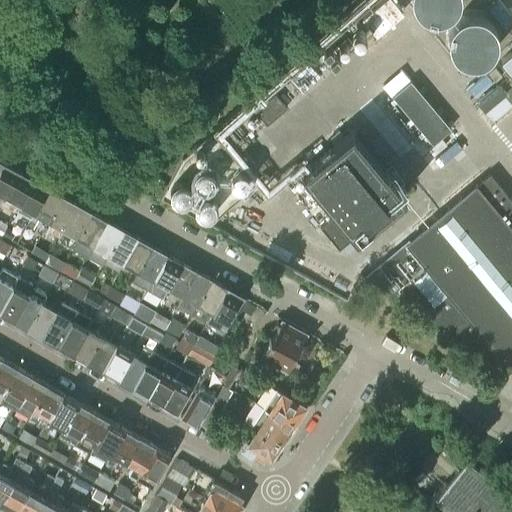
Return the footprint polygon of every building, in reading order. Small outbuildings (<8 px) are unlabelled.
[(381,0),(361,17),(376,34),(379,31),(382,35),(386,31),(383,28),(389,23),(392,26),(395,23),(393,19),(403,11),(402,10),(404,7),(401,4),(399,6),(393,0),(381,0)] [(419,0),(421,2),(425,6),(430,9),(435,9),(441,8),(446,6),(450,2),(450,0),(419,0)] [(491,36),(490,30),(487,25),(483,21),(478,19),(472,18),(467,19),(461,22),(457,26),(455,31),(454,37),(455,42),(458,47),(462,51),(467,54),(473,54),(478,53),(483,51),(487,47),(490,42),(491,36)] [(511,84),(505,77),(478,100),(493,118),(511,102),(511,84)] [(432,142),(451,127),(410,79),(392,94),(432,142)] [(284,105),(272,92),(253,109),(264,123),(284,105)] [(167,181),(159,195),(210,222),(211,221),(238,198),(258,182),(256,181),(212,130),(181,157),(167,181)] [(348,131),(302,169),(337,211),(320,225),(338,246),(400,194),(348,131)] [(0,198),(2,195),(15,170),(1,162),(0,162),(0,198)] [(15,170),(2,195),(0,198),(0,203),(12,210),(16,204),(31,178),(15,170)] [(367,276),(366,277),(405,301),(481,347),(495,356),(497,354),(511,341),(511,200),(490,174),(473,188),(367,276)] [(31,178),(16,204),(12,210),(14,211),(15,208),(29,216),(45,186),(31,178)] [(44,225),(47,221),(60,195),(45,186),(29,216),(30,216),(15,242),(21,246),(30,251),(35,243),(26,238),(32,227),(33,227),(37,221),(44,225)] [(57,237),(62,229),(76,203),(60,195),(47,221),(56,226),(52,234),(57,237)] [(71,247),(76,237),(91,211),(76,203),(62,229),(57,237),(58,237),(57,239),(71,247)] [(86,256),(92,246),(106,220),(91,211),(76,237),(71,247),(86,256)] [(102,261),(107,254),(121,228),(106,220),(92,246),(86,256),(101,264),(102,261)] [(16,231),(5,226),(1,234),(11,239),(16,231)] [(118,270),(122,262),(136,236),(121,228),(107,254),(102,261),(118,270)] [(122,262),(137,270),(151,245),(136,236),(122,262)] [(10,244),(0,238),(0,251),(5,254),(10,244)] [(49,252),(35,244),(30,252),(44,260),(49,252)] [(131,280),(146,289),(166,253),(151,245),(137,270),(131,280)] [(65,260),(50,251),(49,252),(44,260),(60,269),(64,261),(65,260)] [(161,297),(167,287),(181,261),(166,253),(146,289),(161,297)] [(38,260),(28,255),(23,263),(33,269),(38,260)] [(80,269),(64,261),(60,269),(75,277),(80,269)] [(167,287),(182,295),(195,269),(181,261),(167,287)] [(58,272),(44,263),(38,274),(52,282),(58,272)] [(96,272),(82,265),(80,269),(75,277),(89,285),(96,272)] [(0,303),(16,275),(2,268),(0,271),(0,303)] [(191,313),(197,303),(211,278),(195,269),(182,295),(176,306),(191,313)] [(17,274),(0,303),(0,310),(12,317),(31,285),(32,283),(17,274)] [(206,322),(212,311),(226,286),(211,278),(197,303),(191,313),(206,322)] [(88,288),(73,280),(67,290),(77,296),(80,292),(84,295),(88,288)] [(125,293),(110,284),(104,294),(119,303),(125,293)] [(31,285),(12,317),(26,325),(41,300),(45,293),(31,285)] [(229,320),(227,319),(241,295),(226,286),(212,311),(206,322),(223,331),(229,320)] [(103,297),(88,288),(83,296),(94,302),(93,305),(97,307),(103,297)] [(140,300),(125,292),(125,293),(119,303),(133,311),(140,300)] [(109,314),(114,304),(103,297),(98,308),(109,314)] [(156,309),(140,299),(140,300),(133,311),(149,320),(155,309),(156,309)] [(26,325),(41,334),(56,309),(41,300),(26,325)] [(56,342),(71,317),(76,308),(61,300),(56,309),(41,334),(56,342)] [(131,314),(114,304),(109,314),(121,321),(123,318),(127,321),(131,314)] [(71,351),(86,326),(91,316),(76,308),(71,317),(56,342),(71,351)] [(170,318),(155,309),(149,320),(165,329),(170,318)] [(146,323),(132,315),(127,324),(141,333),(141,332),(146,324),(146,323)] [(186,323),(172,316),(165,329),(178,336),(186,323)] [(100,334),(94,330),(99,322),(91,317),(86,326),(71,351),(86,359),(100,334)] [(268,338),(269,339),(261,352),(262,352),(263,351),(288,365),(287,366),(288,367),(295,354),(296,354),(298,351),(296,350),(303,337),(305,338),(306,337),(277,321),(276,322),(278,323),(271,337),(270,336),(268,338)] [(161,333),(146,324),(141,332),(157,341),(161,333)] [(199,334),(187,327),(182,335),(193,342),(194,343),(199,334)] [(176,336),(164,330),(158,341),(169,347),(176,336)] [(100,334),(86,359),(101,368),(116,343),(120,335),(113,332),(109,339),(100,334)] [(220,345),(199,334),(194,343),(213,353),(215,354),(220,345)] [(193,342),(182,335),(175,348),(186,354),(187,353),(193,342)] [(101,368),(116,376),(130,351),(116,343),(101,368)] [(213,353),(194,343),(187,353),(206,364),(213,353)] [(130,351),(116,376),(131,385),(150,350),(143,347),(138,355),(130,351)] [(150,350),(131,385),(145,393),(166,357),(151,349),(150,350)] [(0,357),(0,392),(2,390),(16,365),(1,357),(0,357)] [(161,402),(175,376),(181,366),(166,357),(145,393),(161,402)] [(239,368),(229,362),(224,372),(221,378),(224,380),(222,384),(228,388),(239,368)] [(181,413),(196,422),(221,378),(224,372),(209,363),(181,413)] [(5,402),(13,407),(31,374),(16,365),(2,390),(10,394),(5,402)] [(181,366),(175,376),(161,402),(176,410),(195,375),(181,366)] [(13,407),(20,411),(28,415),(32,407),(46,383),(31,374),(13,407)] [(46,383),(32,407),(28,415),(43,424),(62,392),(46,383)] [(228,388),(222,384),(212,403),(221,409),(232,390),(228,388)] [(276,387),(264,406),(293,422),(306,403),(276,387)] [(55,420),(63,425),(77,400),(62,392),(43,424),(50,428),(55,420)] [(77,400),(63,425),(59,433),(74,442),(92,409),(77,400)] [(221,409),(212,403),(200,424),(211,431),(223,410),(221,409)] [(264,406),(251,426),(280,442),(283,436),(287,439),(296,424),(293,422),(264,406)] [(74,442),(81,446),(89,451),(94,442),(107,418),(92,409),(74,442)] [(107,418),(94,442),(89,451),(104,459),(123,426),(107,418)] [(117,455),(124,460),(138,435),(123,426),(104,459),(112,463),(117,455)] [(280,442),(251,426),(238,446),(262,459),(266,453),(271,456),(280,442)] [(37,435),(23,428),(18,436),(32,444),(37,435)] [(128,472),(135,477),(154,444),(138,435),(124,460),(133,464),(128,472)] [(154,444),(135,477),(150,485),(169,453),(154,444)] [(66,456),(52,447),(48,454),(63,462),(66,456)] [(0,500),(17,471),(23,460),(15,456),(10,465),(2,461),(0,464),(0,500)] [(194,467),(176,456),(166,475),(181,483),(184,485),(194,467)] [(429,502),(441,511),(511,511),(511,498),(466,459),(429,502)] [(0,503),(14,511),(27,487),(32,479),(26,475),(31,465),(23,460),(17,471),(0,500),(0,503)] [(98,471),(83,463),(78,472),(94,480),(98,471)] [(27,487),(14,511),(33,511),(55,475),(59,467),(55,465),(50,475),(46,473),(40,484),(36,492),(27,487)] [(115,479),(99,470),(98,471),(94,480),(110,489),(115,479)] [(55,475),(33,511),(54,511),(58,505),(63,496),(55,492),(62,479),(55,475)] [(91,484),(75,475),(67,490),(76,495),(79,490),(86,494),(91,484)] [(181,483),(166,475),(156,494),(167,500),(171,502),(175,494),(181,483)] [(214,479),(204,497),(230,511),(236,511),(242,502),(238,499),(241,494),(214,479)] [(131,487),(119,481),(113,492),(124,498),(128,491),(131,487)] [(107,493),(96,486),(91,496),(102,502),(107,493)] [(136,495),(128,491),(124,498),(132,503),(136,495)] [(159,511),(167,500),(156,494),(145,511),(159,511)] [(182,498),(175,494),(171,502),(178,505),(182,498)] [(115,511),(120,502),(121,501),(114,497),(108,508),(115,511)] [(230,511),(204,497),(194,511),(230,511)] [(54,511),(74,511),(78,506),(70,501),(66,509),(58,505),(54,511)] [(136,511),(137,511),(121,502),(120,502),(115,511),(114,511),(136,511)]
